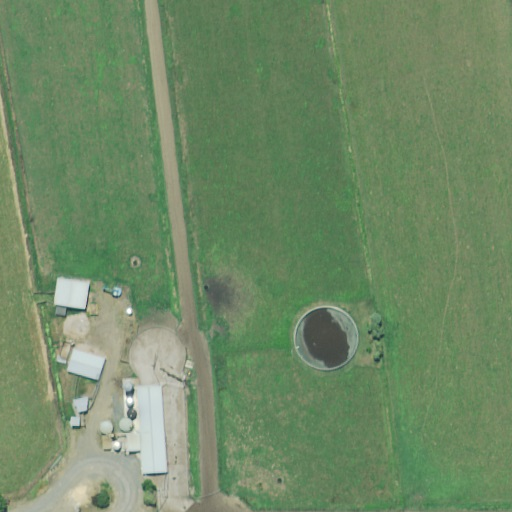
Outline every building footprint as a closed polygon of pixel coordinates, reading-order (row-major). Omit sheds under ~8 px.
[(93,283),(61,279),(57,306),(89,310),(93,283)] [(107,360),(76,350),(70,372),(100,381),(107,360)] [(72,381),(62,383),(69,416),(79,414),(72,381)] [(169,473),(164,387),(139,389),(142,434),(129,435),(130,452),(143,452),(144,475),(169,473)] [(125,435),(116,434),(116,452),(124,452),(125,435)] [(112,437),(104,436),(104,451),(112,452),(112,437)]
